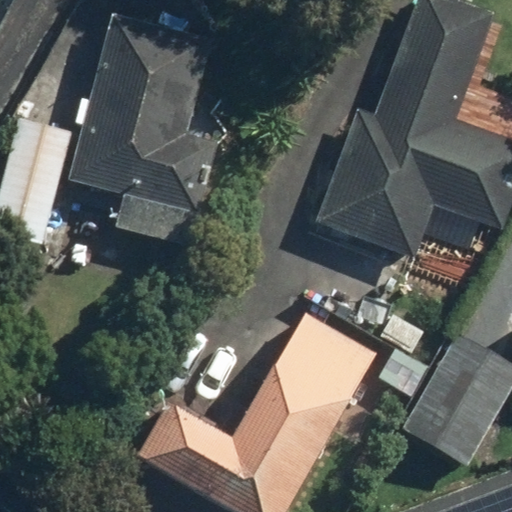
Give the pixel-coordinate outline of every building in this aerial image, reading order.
[(504,18),(462,0),(410,0),(318,218),(425,263),(430,250),(489,274),(511,218),(511,110),(472,94),(504,18)] [(97,118),(87,116),(75,180),(124,189),(117,226),(206,242),(226,135),(193,129),(211,29),(115,12),(97,118)] [(75,127),(16,113),(0,178),(0,230),(47,242),(75,127)] [(301,511),(386,350),(317,315),(307,309),(243,430),(177,396),(144,458),(247,511),(301,511)] [(511,394),(511,356),(457,326),(399,429),(470,469),(511,394)] [(511,511),(511,469),(415,511),(511,511)]
